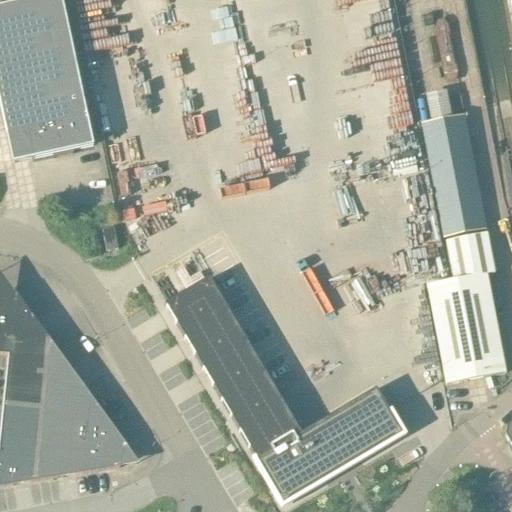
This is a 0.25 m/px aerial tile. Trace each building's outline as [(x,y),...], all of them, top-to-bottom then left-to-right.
[(60,0),(34,0),(0,7),(0,107),(12,163),(92,147),(60,0)] [(421,124),(444,238),(485,230),(462,116),(421,124)] [(114,229),(101,231),(105,252),(118,249),(114,229)] [(452,281),(426,287),(445,385),(505,373),(486,275),(493,274),(486,234),(444,242),(452,281)] [(208,280),(164,306),(258,466),(255,468),(278,508),(405,433),(397,420),(394,422),(375,390),(300,435),(208,280)] [(0,354),(7,355),(3,396),(42,400),(48,339),(14,293),(13,294),(14,295),(0,298),(0,354)] [(119,469),(119,468),(117,468),(125,448),(126,449),(127,449),(48,339),(42,400),(33,483),(119,469)] [(0,488),(33,483),(42,400),(3,396),(0,427),(0,488)]
